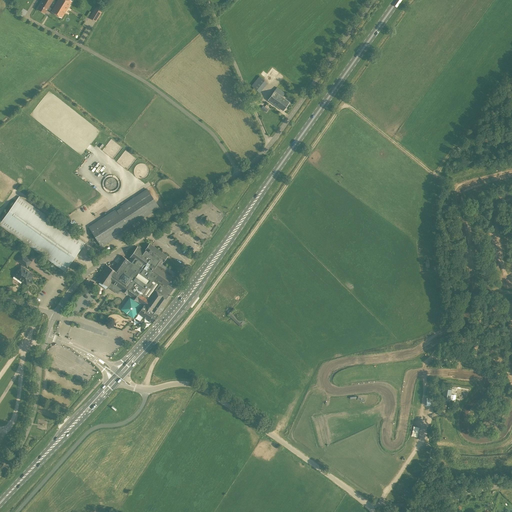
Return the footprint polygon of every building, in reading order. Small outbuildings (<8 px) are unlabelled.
[(43,0),(43,1),(38,9),(45,13),(47,9),(49,10),(51,8),(49,7),(53,0),(43,0)] [(58,0),(53,9),(51,8),(49,10),(62,18),(72,1),(69,0),(58,0)] [(96,21),(102,12),(95,8),(89,18),(96,21)] [(260,93),(268,83),(259,76),(251,86),(260,93)] [(277,87),(274,91),(268,100),(283,111),(289,102),(282,97),(285,93),(277,87)] [(105,176),(104,192),(119,192),(120,176),(105,176)] [(160,210),(159,208),(159,207),(147,188),(120,206),(120,207),(117,210),(116,209),(88,227),(101,247),(121,234),(120,233),(148,214),(150,216),(155,213),(154,211),(155,213),(160,210)] [(19,196),(0,222),(0,225),(64,271),(85,243),(19,196)] [(137,247),(128,260),(122,256),(113,270),(107,266),(97,280),(107,287),(111,282),(122,289),(121,290),(138,302),(138,301),(144,305),(138,313),(152,323),(158,315),(169,300),(168,299),(180,282),(178,281),(181,277),(162,264),(166,257),(148,245),(144,251),(137,247)] [(32,260),(22,253),(16,260),(27,268),(32,260)] [(26,269),(25,269),(21,266),(14,276),(27,285),(29,282),(30,282),(31,281),(31,280),(31,279),(31,278),(34,275),(29,272),(29,271),(28,270),(27,269),(26,269)] [(130,297),(121,310),(134,318),(142,305),(130,297)] [(241,327),(245,322),(233,311),(235,309),(233,308),(227,315),(241,327)] [(451,391),(451,393),(446,391),(444,402),(449,403),(450,397),(453,397),(454,391),(451,391)]
